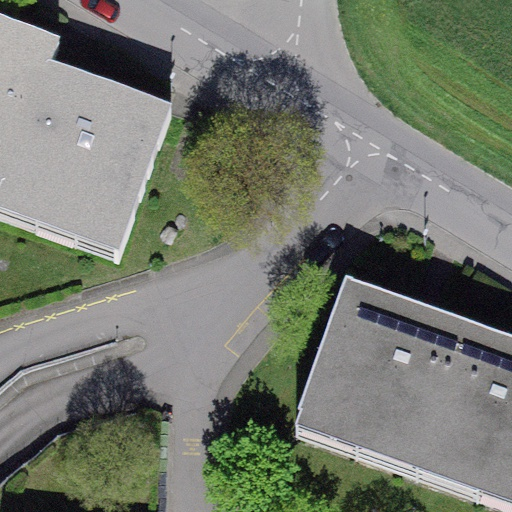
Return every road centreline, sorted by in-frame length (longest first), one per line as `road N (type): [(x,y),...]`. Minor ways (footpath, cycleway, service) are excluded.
road 1 (residential): [(226,295),(60,336),(0,365)]
road 2 (residential): [(226,295),(195,373),(188,511)]
road 3 (residential): [(372,145),(226,295)]
road 4 (residential): [(372,145),(511,230)]
road 5 (residential): [(140,0),(265,74)]
road 6 (residential): [(265,74),(372,145)]
